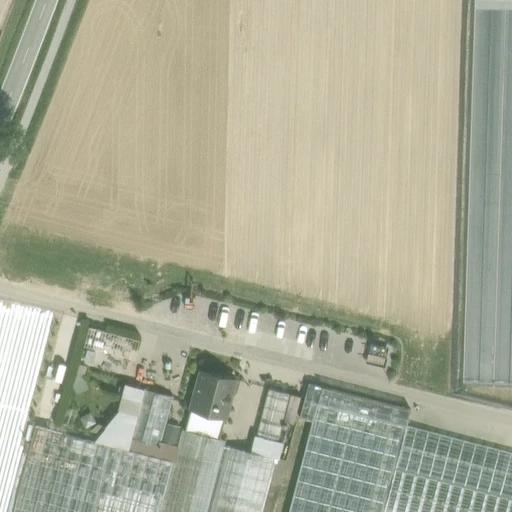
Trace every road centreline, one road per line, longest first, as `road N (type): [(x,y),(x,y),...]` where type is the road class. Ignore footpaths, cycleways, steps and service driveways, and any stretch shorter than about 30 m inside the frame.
road 1 (track): [(0,278),(511,419)]
road 2 (secondary): [(43,0),(0,116)]
